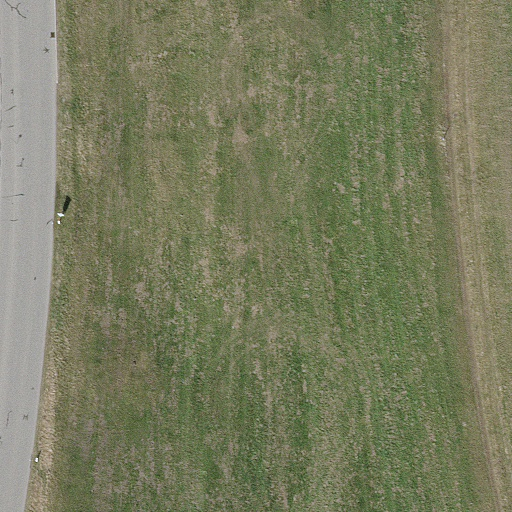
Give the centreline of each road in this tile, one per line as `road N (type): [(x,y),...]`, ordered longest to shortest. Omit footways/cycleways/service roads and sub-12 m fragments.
road 1 (tertiary): [(25,0),(30,240),(0,502)]
road 2 (track): [(511,479),(455,0)]
